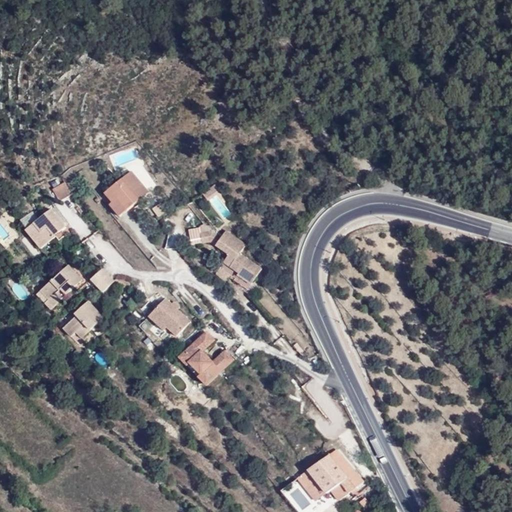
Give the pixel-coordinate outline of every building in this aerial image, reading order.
[(158,202),(140,182),(116,203),(122,212),(119,215),(131,226),(158,202)] [(207,197),(218,189),(214,185),(204,192),(207,197)] [(80,201),(71,192),(63,198),(72,209),(80,201)] [(62,217),(45,232),(49,237),(42,243),(55,258),(78,236),(62,217)] [(209,242),(208,226),(189,227),(190,244),(209,242)] [(49,237),(45,232),(37,238),(42,243),(49,237)] [(253,278),(267,287),(274,277),(250,262),(257,253),(236,241),(232,246),(221,241),(212,243),(214,252),(222,251),(240,262),(235,271),(251,280),(253,278)] [(77,274),(51,299),(59,307),(55,310),(61,316),(92,288),(77,274)] [(124,291),(113,278),(102,289),(114,301),(124,291)] [(263,292),(267,287),(253,278),(251,280),(250,283),(263,292)] [(59,307),(51,299),(47,302),(55,310),(59,307)] [(188,318),(181,310),(176,305),(158,323),(172,337),(176,334),(186,344),(200,330),(188,318)] [(185,307),(181,310),(188,318),(191,314),(185,307)] [(113,326),(98,311),(85,322),(87,324),(74,337),(81,345),(87,341),(93,346),(113,326)] [(222,349),(215,341),(189,366),(215,394),(241,369),(234,360),(221,372),(218,368),(214,371),(211,367),(214,364),(211,360),(222,349)] [(100,351),(94,357),(103,365),(108,360),(100,351)] [(344,457),(312,474),(314,476),(329,499),(335,495),(343,508),(368,493),(344,457)] [(329,499),(314,476),(303,483),(316,506),(329,499)]
